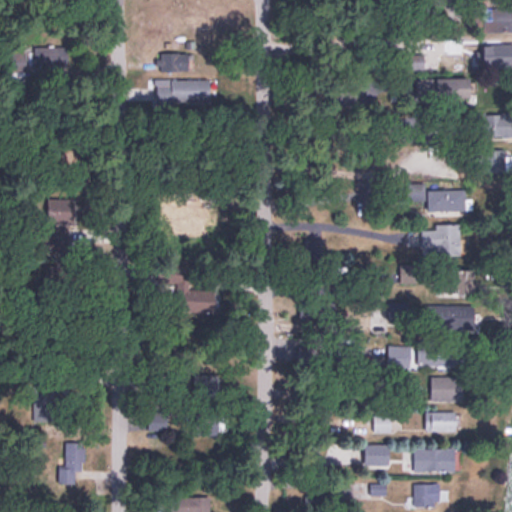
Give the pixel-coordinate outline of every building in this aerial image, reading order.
[(511,6),(484,6),(484,29),(511,29),(511,16),(511,6)] [(508,40),(486,40),(486,65),(508,65),(508,40)] [(66,44),(33,44),(33,61),(66,61),(66,44)] [(24,49),(9,49),(9,64),(24,64),(24,49)] [(470,97),(470,76),(414,76),(414,97),(470,97)] [(156,101),(209,101),(209,77),(156,78),(156,101)] [(511,111),(483,112),(483,135),(511,135),(511,111)] [(464,192),(435,192),(435,211),(464,211),(464,192)] [(46,197),(46,218),(73,218),(73,197),(46,197)] [(459,221),(433,221),(433,227),(420,227),(420,253),(459,253),(459,221)] [(323,238),(302,238),(302,252),(323,252),(323,238)] [(189,263),(170,263),(171,310),(215,308),(214,287),(189,288),(189,263)] [(474,269),(441,269),(441,291),(474,291),(474,269)] [(299,291),(299,317),(335,317),(335,291),(299,291)] [(407,318),(407,299),(387,299),(387,318),(407,318)] [(447,330),(477,330),(477,303),(447,303),(447,330)] [(409,343),(385,343),(385,365),(409,365),(409,343)] [(328,370),(328,344),(299,344),(299,370),(328,370)] [(416,363),(461,363),(461,344),(416,344),(416,363)] [(217,371),(192,371),(192,397),(217,397),(217,371)] [(456,374),(428,374),(428,398),(456,398),(456,374)] [(33,392),(33,419),(52,419),(52,392),(33,392)] [(455,430),(455,409),(423,409),(423,430),(455,430)] [(371,411),(371,430),(390,430),(390,411),(371,411)] [(147,428),(165,428),(165,412),(147,413),(147,428)] [(363,443),(363,463),(387,463),(387,443),(363,443)] [(84,444),(57,444),(57,483),(74,483),(74,468),(84,468),(84,444)] [(454,469),(454,445),(412,445),(412,469),(454,469)] [(384,493),(384,482),(370,482),(370,493),(384,493)] [(437,482),(412,482),(412,504),(437,504),(437,482)] [(304,490),(304,506),(318,506),(318,490),(304,490)] [(208,511),(208,495),(166,495),(165,511),(208,511)]
